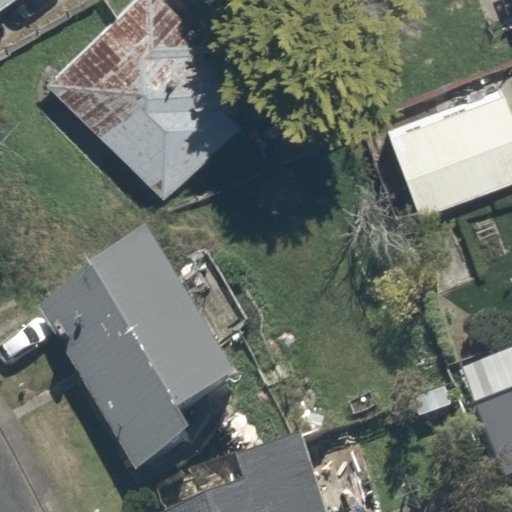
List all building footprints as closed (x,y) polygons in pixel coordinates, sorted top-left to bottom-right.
[(0,0),(0,9),(11,0),(0,0)] [(179,0),(128,0),(46,80),(150,187),(259,81),(179,0)] [(511,111),(502,83),(384,124),(413,208),(511,174),(511,111)] [(171,234),(45,309),(146,479),(272,403),(171,234)] [(338,511),(313,438),(250,459),(260,491),(197,511),(338,511)]
